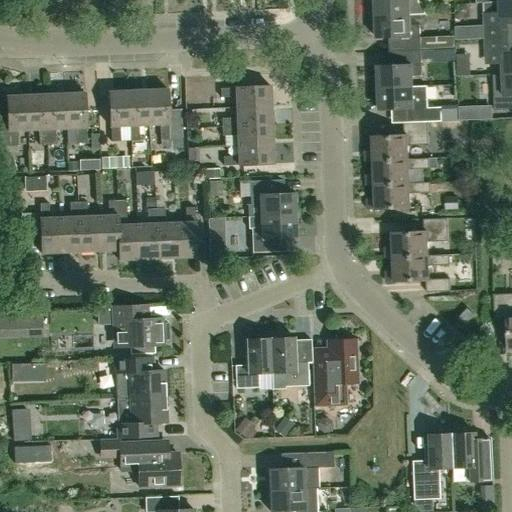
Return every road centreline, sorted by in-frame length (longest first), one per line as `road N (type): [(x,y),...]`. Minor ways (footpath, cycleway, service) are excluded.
road 1 (residential): [(323,34),(0,42)]
road 2 (residential): [(323,34),(339,264)]
road 3 (residential): [(339,264),(458,384),(506,388)]
road 4 (residential): [(226,511),(225,448),(204,426),(199,326),(211,321)]
road 5 (residential): [(211,321),(194,284),(48,288)]
road 6 (residential): [(211,321),(339,264)]
road 7 (residential): [(506,388),(511,511)]
